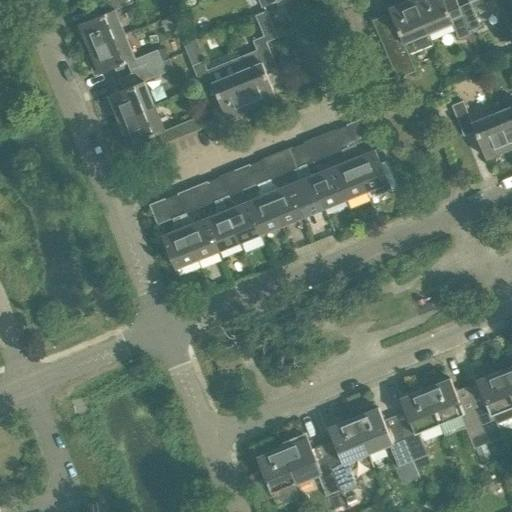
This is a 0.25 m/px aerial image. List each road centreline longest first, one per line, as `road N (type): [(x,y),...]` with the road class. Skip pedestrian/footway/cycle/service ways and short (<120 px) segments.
road 1 (residential): [(163,331),(511,194)]
road 2 (residential): [(211,441),(511,318)]
road 3 (residential): [(113,206),(342,110),(320,55)]
road 4 (residential): [(113,206),(32,0)]
road 5 (residential): [(40,511),(72,499),(25,384)]
road 6 (residential): [(25,384),(163,331)]
road 7 (residential): [(163,331),(113,206)]
road 8 (residential): [(211,441),(163,331)]
